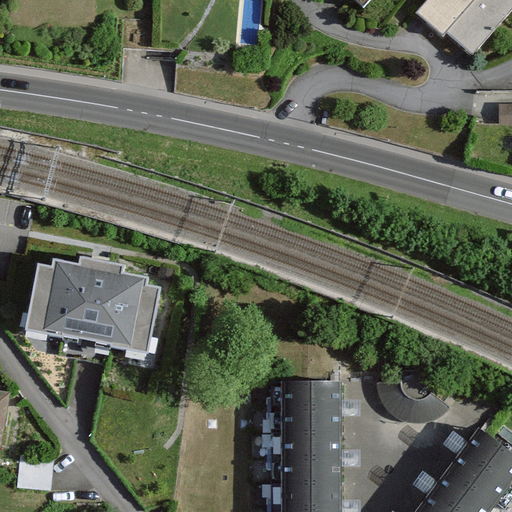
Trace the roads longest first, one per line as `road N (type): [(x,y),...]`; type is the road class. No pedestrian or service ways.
road 1 (secondary): [(0,90),(213,126),(511,203)]
road 2 (residential): [(128,511),(0,344)]
